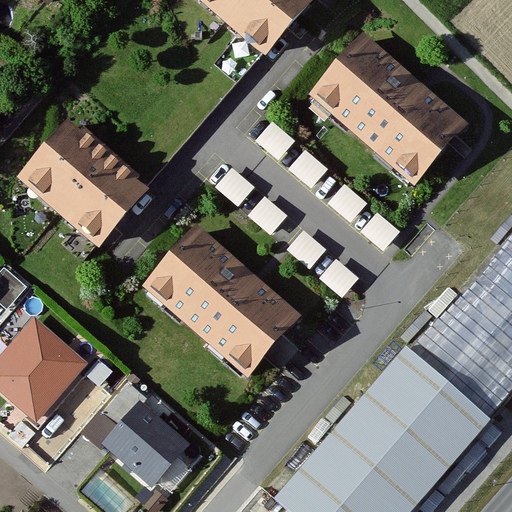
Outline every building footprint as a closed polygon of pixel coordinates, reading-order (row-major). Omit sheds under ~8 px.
[(62,0),(40,0),(54,11),(62,0)] [(308,0),(205,0),(266,51),(308,0)] [(470,126),(364,35),(309,94),(413,189),(470,126)] [(153,191),(70,117),(16,178),(99,251),(153,191)] [(272,229),(286,210),(265,194),(250,213),(272,229)] [(301,317),(195,227),(142,284),(246,375),(301,317)] [(88,363),(35,318),(0,359),(0,392),(36,423),(88,363)] [(419,511),(498,424),(411,347),(277,498),(292,511),(419,511)] [(188,445),(139,402),(100,445),(149,489),(188,445)] [(83,430),(98,440),(112,419),(98,409),(83,430)]
